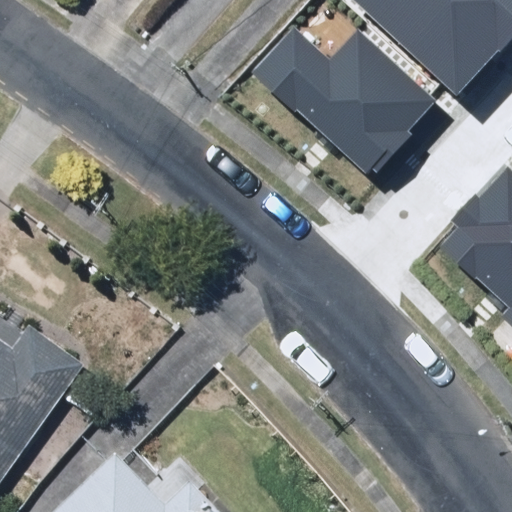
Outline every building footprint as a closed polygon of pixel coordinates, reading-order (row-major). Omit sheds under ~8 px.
[(511,0),(348,0),(450,92),(511,24),(511,0)] [(257,67),(383,175),(443,105),(355,31),(330,60),(291,27),(257,67)] [(501,315),(511,325),(511,179),(446,248),(509,307),(501,315)] [(0,472),(75,370),(0,315),(0,472)] [(68,511),(198,511),(135,448),(68,511)]
